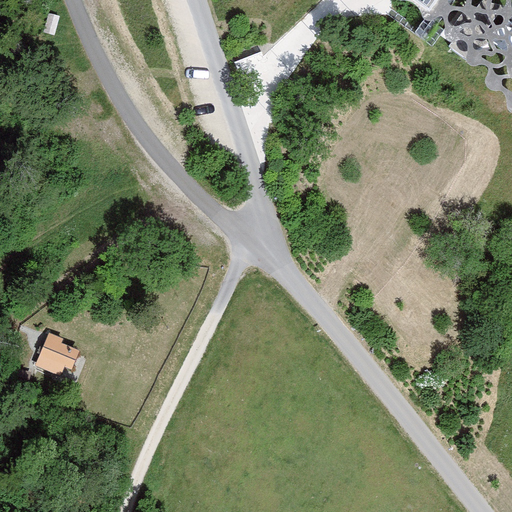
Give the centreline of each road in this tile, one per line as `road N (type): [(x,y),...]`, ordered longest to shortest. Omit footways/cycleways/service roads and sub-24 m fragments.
road 1 (unclassified): [(253,246),(333,328),(481,511)]
road 2 (track): [(74,0),(146,138),(253,246)]
